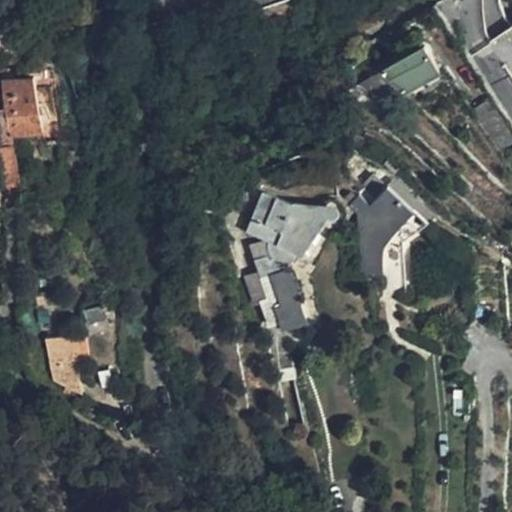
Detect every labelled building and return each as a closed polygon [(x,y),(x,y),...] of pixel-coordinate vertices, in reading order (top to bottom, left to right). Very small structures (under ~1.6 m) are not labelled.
[(438,0),(433,5),(431,6),(442,24),(453,18),(453,16),(452,15),(452,14),(452,11),(452,9),(452,6),(452,4),(452,1),(452,0),(438,0)] [(511,33),(490,49),(511,83),(511,33)] [(394,90),(401,96),(439,71),(422,45),(381,72),(394,90)] [(240,69),(234,84),(251,90),(256,76),(240,69)] [(0,146),(11,145),(10,139),(42,133),(32,79),(0,85),(2,97),(0,97),(0,146)] [(11,145),(0,146),(0,186),(18,184),(11,145)] [(373,188),(386,177),(372,165),(361,178),(373,188)] [(429,200),(411,184),(392,169),(389,174),(386,177),(423,207),(429,200)] [(423,207),(386,177),(373,188),(358,201),(344,194),(336,208),(350,216),(370,268),(371,274),(385,269),(391,266),(394,275),(398,286),(407,283),(418,279),(401,234),(423,207)] [(219,197),(220,208),(247,203),(244,192),(219,197)] [(300,256),(324,208),(294,204),(292,206),(264,193),(255,213),(259,217),(251,235),(266,243),(251,249),(258,276),(244,280),(254,308),(260,306),(267,330),(278,326),(280,333),(305,325),(302,318),(298,304),(297,298),(297,294),(294,286),(293,284),(292,282),(291,280),(290,279),(285,270),(296,255),(300,256)] [(77,368),(72,339),(34,345),(42,393),(75,403),(69,368),(77,368)]
